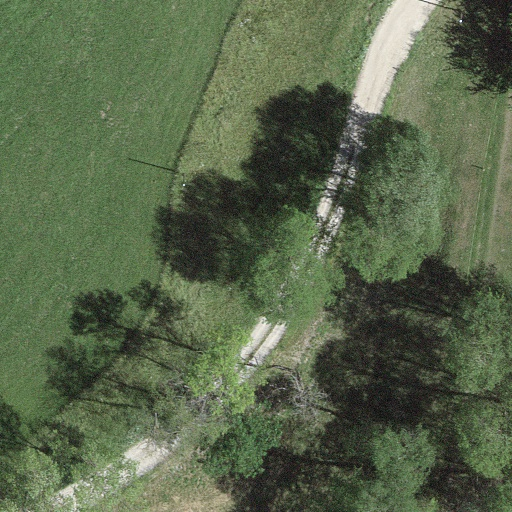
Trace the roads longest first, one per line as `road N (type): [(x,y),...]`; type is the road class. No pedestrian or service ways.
road 1 (unclassified): [(437,0),(401,42),(326,251),(246,424)]
road 2 (track): [(246,424),(69,511)]
